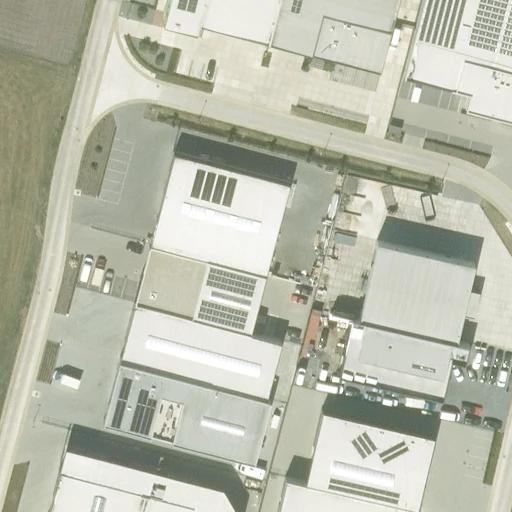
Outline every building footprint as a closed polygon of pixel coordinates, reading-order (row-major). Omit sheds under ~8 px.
[(181,28),(194,31),(197,21),(378,68),(379,65),(375,64),(391,0),(166,0),(161,22),(181,28)] [(511,0),(420,0),(401,74),(467,92),(463,107),(511,119),(511,0)] [(288,181),(171,151),(147,244),(264,274),(288,181)] [(473,263),(375,241),(357,318),(454,340),(460,315),(472,317),(477,291),(466,288),(473,263)] [(248,332),(264,274),(147,244),(133,301),(248,332)] [(278,341),(248,332),(133,301),(117,360),(264,398),(278,341)] [(350,317),(337,374),(441,399),(450,360),(463,363),(468,344),(454,340),(357,318),(350,317)] [(269,400),(264,398),(117,360),(101,422),(253,461),(269,400)] [(322,410),(306,483),(416,507),(432,434),(322,410)] [(135,511),(141,491),(56,469),(44,511),(135,511)] [(283,477),(274,511),(414,511),(416,507),(306,483),(283,477)] [(221,511),(141,491),(135,511),(221,511)]
